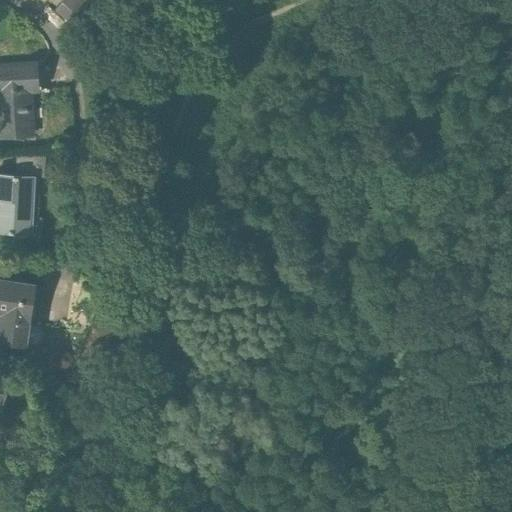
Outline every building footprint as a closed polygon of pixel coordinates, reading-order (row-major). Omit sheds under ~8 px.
[(72,24),(79,16),(91,0),(66,0),(57,10),(72,24)] [(33,134),(30,91),(37,91),(35,63),(0,65),(0,132),(0,136),(33,134)] [(0,174),(0,232),(31,234),(35,177),(15,175),(0,174)] [(0,279),(0,341),(26,346),(34,347),(40,341),(41,332),(37,325),(30,324),(30,320),(35,284),(0,279)] [(61,350),(55,355),(54,362),(58,369),(66,370),(72,365),(73,358),(69,351),(61,350)]
